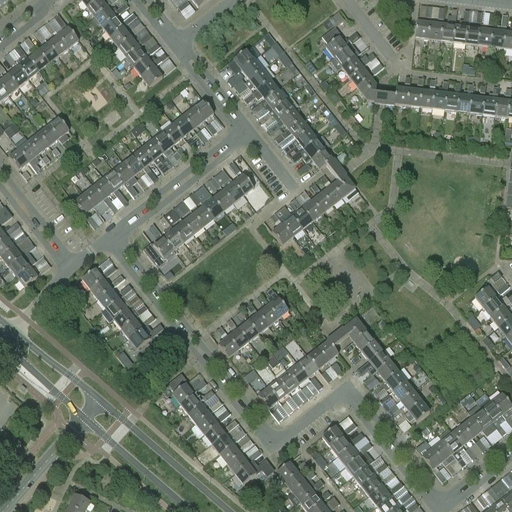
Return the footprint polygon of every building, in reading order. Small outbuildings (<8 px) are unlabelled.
[(86,10),(100,0),(99,0),(78,0),(86,10)] [(100,0),(86,10),(94,20),(107,10),(120,0),(111,0),(108,3),(106,0),(102,3),(100,0)] [(190,0),(198,10),(211,0),(190,0)] [(186,3),(177,10),(180,14),(189,7),(186,3)] [(107,10),(94,20),(102,30),(115,20),(128,10),(125,6),(116,12),(114,10),(110,13),(107,10)] [(453,45),(455,29),(455,26),(457,12),(452,12),(451,18),(447,18),(446,28),(442,27),(440,44),(453,45)] [(453,45),(465,47),(467,30),(469,14),(464,13),(463,24),(459,23),(459,27),(455,26),(455,29),(453,45)] [(329,22),(335,29),(345,21),(339,14),(329,22)] [(478,48),(480,32),(482,16),(477,15),(475,25),(472,25),(472,31),(467,30),(465,47),(478,48)] [(133,16),(124,23),(127,27),(136,20),(133,16)] [(58,17),(54,21),(64,34),(68,30),(65,26),(58,17)] [(505,35),(507,19),(502,18),(501,29),(497,28),(496,34),(492,33),(490,50),(503,51),(505,35)] [(115,20),(102,30),(110,40),(123,30),(115,20)] [(428,42),(430,26),(416,24),(414,40),(428,42)] [(44,29),(51,37),(55,34),(48,25),(44,29)] [(140,26),(132,33),(135,37),(144,30),(140,26)] [(442,27),(430,26),(428,42),(440,44),(442,27)] [(334,60),(351,47),(360,40),(356,35),(347,42),(346,41),(342,44),(339,40),(342,38),(335,29),(322,39),(329,47),(326,50),(334,60)] [(505,35),(503,51),(511,52),(511,29),(510,30),(509,35),(505,35)] [(78,44),(68,30),(64,34),(58,38),(68,52),(78,44)] [(123,30),(110,40),(118,50),(131,40),(123,30)] [(490,50),(492,33),(480,32),(478,48),(490,50)] [(34,36),(41,45),(45,42),(38,33),(34,36)] [(263,39),(267,44),(272,40),(268,35),(263,39)] [(131,40),(118,50),(126,60),(139,50),(152,40),(148,36),(140,43),(138,40),(133,43),(131,40)] [(58,60),(68,52),(58,38),(48,46),(58,60)] [(24,44),(31,53),(35,50),(28,41),(24,44)] [(58,60),(48,46),(38,54),(48,67),(58,60)] [(139,50),(126,60),(133,70),(146,60),(160,50),(156,46),(148,53),(146,50),(141,53),(139,50)] [(334,60),(329,64),(337,74),(342,70),(355,60),(359,57),(351,47),(334,60)] [(22,66),(18,69),(28,83),(38,75),(28,62),(28,61),(18,49),(14,52),(21,60),(19,62),(22,66)] [(274,53),(279,59),(284,55),(279,49),(274,53)] [(234,62),(227,67),(235,77),(239,74),(241,72),(242,73),(255,62),(247,52),(234,62)] [(38,75),(48,67),(38,54),(28,61),(28,62),(38,75)] [(366,59),(369,63),(374,59),(371,55),(366,59)] [(149,63),(146,60),(133,70),(141,80),(154,70),(167,60),(164,56),(155,63),(153,60),(149,63)] [(4,60),(11,69),(15,65),(8,57),(4,60)] [(355,60),(342,70),(350,80),(363,70),(362,69),(369,63),(366,59),(364,60),(362,58),(357,62),(355,60)] [(292,65),(288,60),(281,65),(285,70),(292,65)] [(255,62),(242,73),(249,82),(249,83),(250,82),(263,72),(255,62)] [(163,73),(166,77),(175,70),(172,66),(163,73)] [(371,73),(374,77),(383,70),(380,66),(371,73)] [(311,77),(317,73),(313,68),(308,72),(311,77)] [(18,91),(28,83),(18,69),(8,77),(18,91)] [(162,80),(154,70),(141,80),(149,91),(162,80)] [(371,80),(363,70),(350,80),(357,90),(371,80)] [(122,78),(119,74),(116,71),(111,74),(118,82),(122,78)] [(257,92),(270,82),(263,72),(249,83),(249,82),(236,93),(239,97),(248,90),(250,92),(254,89),(257,92)] [(227,83),(232,89),(244,80),(239,74),(235,77),(227,83)] [(0,88),(8,98),(18,91),(8,77),(0,83),(0,88)] [(371,80),(357,90),(367,103),(374,104),(374,105),(379,106),(385,106),(386,97),(381,96),(375,96),(376,88),(376,87),(371,80)] [(252,96),(244,102),(247,107),(256,100),(258,103),(262,99),(265,102),(278,92),(270,82),(257,92),(252,96)] [(44,83),(35,90),(41,98),(50,90),(44,83)] [(438,90),(438,94),(434,94),(432,111),(444,112),(447,95),(448,84),(443,84),(442,91),(438,90)] [(451,96),(447,95),(444,112),(457,114),(459,97),(460,86),(455,85),(454,94),(451,94),(451,96)] [(463,97),(459,97),(457,114),(469,115),(471,100),(472,98),(473,87),(468,87),(467,93),(464,93),(463,97)] [(0,104),(8,98),(0,88),(0,104)] [(395,98),(386,97),(385,106),(394,108),(395,106),(407,108),(409,91),(396,89),(395,98)] [(311,90),(307,92),(311,98),(315,96),(311,90)] [(488,100),(484,100),(482,117),(495,118),(497,102),(498,90),(493,90),(492,96),(489,96),(488,100)] [(419,109),(422,92),(409,91),(407,108),(419,109)] [(286,102),(278,92),(265,102),(251,113),(255,117),(263,110),(265,113),(267,111),(269,114),(272,112),(273,112),(286,102)] [(422,92),(419,109),(432,111),(434,94),(422,92)] [(482,117),(484,100),(472,98),(471,100),(469,115),(482,117)] [(260,122),(259,122),(262,127),(272,119),(274,122),(277,125),(280,122),(281,122),(282,121),(294,112),(298,109),(290,99),(286,102),(273,112),(272,112),(269,114),(268,116),(260,122)] [(497,102),(495,118),(507,120),(509,103),(497,102)] [(174,109),(171,104),(166,108),(170,112),(174,109)] [(213,117),(203,104),(193,112),(203,125),(213,117)] [(193,133),(203,125),(193,112),(183,119),(193,133)] [(282,121),(281,122),(284,126),(288,132),(301,122),(294,112),(282,121)] [(331,116),(326,119),(331,125),(335,121),(331,116)] [(183,140),(193,133),(183,119),(173,127),(183,140)] [(69,134),(58,120),(48,129),(58,142),(61,146),(65,151),(70,148),(65,143),(69,140),(65,136),(69,134)] [(173,148),(183,140),(173,127),(169,122),(159,130),(163,135),(173,148)] [(301,122),(288,132),(275,142),(278,146),(291,136),(296,142),(309,132),(301,122)] [(4,134),(9,141),(19,133),(14,126),(4,134)] [(217,135),(210,126),(206,129),(212,138),(217,135)] [(270,137),(279,130),(276,126),(267,132),(270,137)] [(48,150),(58,142),(48,129),(38,136),(48,150)] [(317,142),(309,132),(296,142),(304,152),(306,151),(317,142)] [(207,142),(200,133),(196,137),(203,146),(207,142)] [(173,148),(163,135),(153,143),(163,156),(167,160),(166,160),(173,169),(177,166),(170,157),(173,155),(170,151),(173,148)] [(28,144),(38,157),(48,150),(38,136),(28,144)] [(197,150),(190,141),(186,145),(193,153),(197,150)] [(290,162),(294,167),(302,160),(306,166),(307,165),(307,166),(312,162),(325,152),(317,142),(306,151),(304,152),(290,162)] [(160,159),(163,156),(153,143),(143,151),(153,164),(163,177),(167,173),(162,167),(164,165),(160,159)] [(18,152),(28,165),(32,170),(36,167),(39,164),(35,160),(38,157),(28,144),(18,152)] [(291,146),(283,152),(286,156),(295,150),(291,146)] [(187,158),(180,149),(176,152),(183,161),(187,158)] [(56,151),(51,154),(56,159),(60,156),(56,151)] [(147,168),(153,164),(143,151),(133,158),(143,171),(143,172),(153,185),(157,181),(147,168)] [(8,160),(18,173),(28,165),(18,152),(8,160)] [(325,152),(312,162),(320,172),(327,167),(326,167),(334,161),(333,162),(325,152)] [(133,179),(143,172),(143,171),(133,158),(123,166),(133,179)] [(50,164),(46,159),(41,162),(46,167),(50,164)] [(334,161),(326,167),(327,167),(339,182),(332,188),(342,201),(347,197),(351,202),(358,196),(355,191),(345,178),(346,177),(346,176),(340,168),(334,161)] [(236,177),(240,174),(233,165),(229,168),(236,177)] [(305,167),(298,172),(301,176),(310,170),(307,166),(307,165),(306,166),(305,167)] [(123,166),(113,174),(123,187),(126,191),(130,188),(131,189),(137,184),(136,184),(137,183),(133,179),(123,166)] [(36,167),(32,170),(36,175),(40,171),(36,167)] [(223,172),(218,176),(223,181),(227,178),(223,172)] [(22,177),(26,183),(30,179),(26,174),(22,177)] [(117,192),(123,187),(113,174),(103,182),(114,195),(113,195),(123,208),(127,205),(117,192)] [(243,177),(232,186),(243,199),(254,191),(243,177)] [(320,182),(324,187),(329,184),(324,178),(320,182)] [(147,189),(140,180),(137,183),(136,184),(137,184),(143,192),(147,189)] [(209,184),(216,193),(220,189),(213,180),(209,184)] [(233,207),(243,199),(232,186),(229,181),(222,186),(226,191),(222,193),(233,207)] [(107,200),(113,195),(114,195),(103,182),(93,189),(104,203),(103,203),(113,216),(117,213),(107,200)] [(310,190),(314,195),(319,192),(314,186),(310,190)] [(131,189),(130,188),(126,191),(133,200),(137,197),(131,189)] [(203,188),(199,191),(206,200),(200,205),(199,205),(202,209),(213,223),(223,215),(212,201),(209,197),(210,197),(203,188)] [(322,196),(332,209),(342,201),(332,188),(322,196)] [(93,189),(83,197),(94,210),(97,215),(99,218),(109,210),(103,203),(104,203),(93,189)] [(223,215),(233,207),(222,193),(212,201),(223,215)] [(304,203),(309,199),(304,194),(300,197),(304,203)] [(189,199),(196,208),(200,205),(193,196),(189,199)] [(332,209),(322,196),(312,203),(322,217),(332,209)] [(73,205),(83,218),(94,210),(83,197),(73,205)] [(294,202),(289,206),(297,215),(292,219),(302,232),(312,224),(302,211),(294,202)] [(312,224),(322,217),(312,203),(302,211),(312,224)] [(179,207),(186,216),(190,213),(183,204),(179,207)] [(203,230),(213,223),(202,209),(192,217),(203,230)] [(176,224),(180,221),(173,212),(169,215),(176,224)] [(284,217),(278,221),(282,226),(282,227),(292,240),(295,238),(302,232),(292,219),(288,214),(284,217)] [(8,216),(0,222),(0,223),(2,227),(11,220),(8,216)] [(193,238),(203,230),(192,217),(183,225),(193,238)] [(292,240),(282,227),(282,226),(278,221),(275,217),(268,222),(273,230),(270,232),(272,235),(282,248),(292,240)] [(91,219),(87,222),(87,223),(93,231),(98,228),(91,219)] [(173,232),(170,228),(163,220),(159,223),(166,231),(163,233),(166,238),(163,240),(173,254),(183,246),(173,233),(173,232)] [(183,246),(193,238),(183,225),(173,232),(173,233),(183,246)] [(0,232),(0,244),(6,240),(10,237),(19,230),(16,226),(3,236),(0,232)] [(149,231),(156,239),(160,236),(153,227),(149,231)] [(6,240),(0,244),(0,259),(1,260),(14,250),(18,247),(27,240),(23,236),(15,243),(13,240),(8,243),(6,240)] [(151,246),(143,252),(153,265),(157,271),(175,257),(173,254),(163,240),(153,248),(151,246)] [(14,250),(1,260),(8,270),(21,260),(22,260),(26,257),(28,255),(35,250),(32,246),(23,253),(18,256),(14,250)] [(21,260),(8,270),(16,280),(29,270),(35,265),(28,255),(26,257),(22,260),(21,260)] [(38,273),(41,277),(50,270),(47,266),(38,273)] [(102,283),(107,279),(116,272),(113,268),(99,279),(94,272),(81,282),(89,293),(102,282),(102,283)] [(24,290),(37,280),(29,270),(16,280),(24,290)] [(498,274),(491,280),(490,280),(494,285),(502,279),(498,274)] [(89,293),(97,302),(110,292),(110,293),(124,282),(121,278),(107,289),(102,283),(102,282),(89,293)] [(496,293),(500,297),(509,290),(505,286),(496,293)] [(123,299),(123,298),(131,292),(128,288),(120,295),(123,299)] [(483,311),(496,300),(488,290),(474,300),(483,311)] [(278,322),(288,314),(278,300),(270,291),(266,294),(270,299),(267,301),(271,306),(267,309),(278,322)] [(110,292),(97,302),(105,312),(118,302),(110,293),(110,292)] [(118,302),(105,312),(101,315),(109,325),(113,322),(126,312),(139,302),(136,298),(128,304),(123,298),(123,299),(118,302)] [(498,304),(496,300),(483,311),(490,320),(504,310),(511,305),(505,298),(498,304)] [(256,302),(260,307),(265,304),(260,299),(256,302)] [(246,310),(251,315),(255,312),(251,306),(246,310)] [(126,312),(113,322),(121,332),(134,322),(147,312),(144,308),(136,314),(134,312),(129,315),(126,312)] [(268,330),(278,322),(267,309),(258,316),(268,330)] [(504,310),(490,320),(498,330),(511,320),(504,310)] [(241,323),(245,320),(241,314),(236,317),(241,323)] [(258,337),(268,330),(258,316),(248,324),(258,337)] [(143,324),(146,328),(155,322),(152,318),(143,324)] [(511,320),(498,330),(506,340),(511,335),(511,320)] [(334,337),(340,344),(348,338),(353,345),(366,334),(356,321),(343,331),(342,330),(334,337)] [(141,332),(134,322),(121,332),(128,342),(141,332)] [(231,330),(235,327),(231,322),(227,325),(231,330)] [(248,345),(258,337),(248,324),(238,332),(248,345)] [(129,342),(128,342),(137,352),(149,342),(157,336),(163,331),(160,327),(151,334),(146,328),(141,332),(129,342)] [(238,353),(228,340),(228,339),(221,330),(217,333),(224,342),(218,348),(228,361),(238,353)] [(238,353),(248,345),(238,332),(228,339),(228,340),(238,353)] [(366,334),(353,345),(361,355),(374,344),(366,334)] [(317,351),(328,365),(338,357),(332,350),(340,344),(334,337),(327,342),(328,343),(317,351)] [(483,342),(490,352),(495,349),(487,339),(483,342)] [(374,344),(361,355),(369,365),(382,354),(374,344)] [(349,348),(344,352),(347,356),(352,352),(349,348)] [(307,359),(318,373),(328,365),(317,351),(307,359)] [(364,367),(361,370),(364,374),(367,372),(371,378),(372,377),(373,378),(377,375),(390,364),(382,354),(369,365),(365,368),(364,367)] [(266,362),(273,371),(279,365),(272,357),(266,362)] [(360,361),(357,357),(351,361),(355,366),(360,361)] [(298,367),(308,380),(318,373),(307,359),(298,367)] [(509,369),(502,359),(498,362),(498,363),(505,372),(506,372),(509,369)] [(377,375),(384,384),(385,385),(397,374),(398,374),(390,364),(377,375)] [(331,369),(338,378),(342,375),(335,366),(331,369)] [(288,375),(298,388),(308,380),(298,367),(288,375)] [(416,375),(421,371),(417,367),(412,370),(416,375)] [(358,372),(356,374),(359,378),(364,374),(361,370),(358,372)] [(256,392),(264,385),(253,372),(245,378),(256,392)] [(321,377),(328,385),(332,382),(325,373),(321,377)] [(384,395),(390,391),(392,394),(406,384),(397,374),(385,385),(384,384),(372,394),(375,398),(382,393),(384,395)] [(278,383),(289,396),(298,388),(288,375),(278,383)] [(193,397),(196,395),(206,387),(203,383),(190,393),(185,387),(188,385),(181,377),(168,387),(175,395),(172,397),(180,407),(193,397)] [(371,378),(363,384),(367,388),(376,381),(373,378),(372,377),(371,378)] [(314,380),(310,383),(311,384),(318,393),(322,390),(315,381),(314,380)] [(268,390),(279,404),(289,396),(278,383),(268,390)] [(406,384),(392,394),(400,404),(413,394),(406,384)] [(301,392),(308,401),(312,398),(305,389),(301,392)] [(258,398),(269,412),(279,404),(268,390),(258,398)] [(199,398),(196,395),(193,397),(180,407),(188,417),(201,407),(214,397),(211,393),(203,399),(199,398)] [(413,394),(400,404),(403,408),(408,414),(421,404),(413,394)] [(295,397),(291,400),(298,409),(302,406),(295,397)] [(388,397),(379,404),(383,408),(391,401),(388,397)] [(511,409),(502,397),(492,405),(502,418),(511,410),(511,409)] [(463,409),(467,406),(463,400),(459,404),(460,405),(463,409)] [(502,439),(511,431),(502,418),(492,405),(488,400),(478,408),(492,426),(496,432),(502,439)] [(196,427),(208,417),(209,418),(209,417),(222,407),(219,403),(206,413),(201,407),(188,417),(196,427)] [(400,404),(387,414),(390,418),(403,408),(400,404)] [(408,414),(404,417),(395,424),(398,428),(407,421),(409,423),(413,420),(416,424),(429,414),(421,404),(408,414)] [(288,417),(292,413),(285,405),(281,408),(288,417)] [(477,407),(468,415),(472,421),(482,434),(487,439),(496,432),(492,426),(478,408),(477,407)] [(271,416),(278,424),(282,421),(275,412),(271,416)] [(226,413),(217,420),(221,424),(230,417),(226,413)] [(204,437),(216,427),(217,427),(209,417),(209,418),(208,417),(196,427),(204,437)] [(472,421),(462,428),(472,441),(482,434),(472,421)] [(235,423),(225,430),(229,434),(238,427),(235,423)] [(347,436),(356,429),(353,425),(344,432),(347,436)] [(211,447),(224,437),(224,438),(225,437),(217,427),(216,427),(204,437),(211,447)] [(459,430),(452,436),(462,449),(472,441),(462,428),(459,430)] [(335,429),(322,440),(330,450),(343,439),(335,429)] [(462,449),(452,436),(449,432),(439,440),(442,444),(452,457),(455,461),(462,470),(466,467),(456,454),(462,449)] [(219,457),(232,447),(232,448),(233,447),(232,447),(245,437),(242,433),(229,443),(225,437),(224,438),(224,437),(211,447),(219,457)] [(343,439),(330,450),(337,460),(350,449),(351,450),(364,439),(360,435),(352,442),(350,440),(346,443),(343,439)] [(479,442),(475,445),(482,454),(486,451),(479,442)] [(233,447),(232,448),(232,447),(219,457),(227,467),(240,457),(253,447),(250,443),(237,453),(233,447)] [(425,443),(415,451),(432,473),(442,465),(432,452),(425,443)] [(442,444),(432,452),(442,465),(452,478),(456,475),(449,466),(455,461),(452,457),(442,444)] [(368,445),(355,455),(358,459),(359,459),(364,455),(365,454),(371,449),(368,445)] [(355,455),(351,450),(350,449),(337,460),(345,470),(358,459),(355,455)] [(469,450),(465,453),(472,462),(476,459),(469,450)] [(258,452),(249,460),(252,464),(253,463),(261,457),(258,452)] [(358,459),(345,470),(353,479),(366,469),(373,464),(365,454),(364,455),(359,459),(358,459)] [(248,467),(240,457),(227,467),(235,477),(248,467)] [(248,467),(235,477),(243,487),(262,472),(264,470),(261,466),(257,469),(253,463),(252,464),(248,467)] [(295,471),(290,465),(276,475),(284,485),(297,475),(298,476),(307,468),(304,464),(295,471)] [(387,469),(384,465),(375,472),(378,476),(387,469)] [(266,478),(274,473),(269,467),(264,470),(262,472),(266,478)] [(366,469),(353,479),(361,489),(374,479),(366,469)] [(302,481),(298,476),(297,475),(284,485),(292,495),(305,485),(306,485),(308,484),(315,478),(312,474),(302,481)] [(442,486),(442,485),(446,482),(439,474),(435,477),(442,486)] [(382,489),(386,486),(395,479),(392,475),(379,484),(377,482),(374,479),(361,489),(369,499),(382,489)] [(498,488),(492,492),(498,499),(501,503),(507,511),(511,511),(511,496),(511,495),(501,482),(497,486),(498,488)] [(300,505),(313,495),(323,487),(320,483),(314,488),(312,486),(310,487),(308,484),(306,485),(305,485),(292,495),(287,499),(295,509),(300,505)] [(384,492),(382,489),(369,499),(377,509),(390,499),(403,489),(399,485),(391,492),(389,490),(388,490),(384,492)] [(491,490),(486,493),(494,502),(498,499),(492,492),(491,490)] [(322,498),(325,502),(330,498),(327,493),(322,498)] [(312,511),(321,505),(313,495),(300,505),(305,511),(312,511)] [(394,505),(390,499),(377,509),(378,511),(393,511),(397,509),(398,509),(411,499),(407,495),(394,505)] [(74,498),(69,509),(74,511),(86,511),(90,505),(74,498)] [(488,507),(481,498),(477,501),(484,510),(488,507)] [(497,506),(491,511),(507,511),(501,503),(498,499),(494,502),(497,506)] [(334,500),(327,505),(328,505),(333,511),(339,507),(334,500)]
